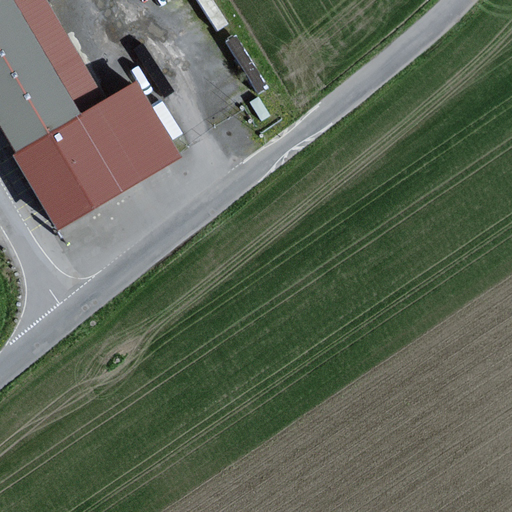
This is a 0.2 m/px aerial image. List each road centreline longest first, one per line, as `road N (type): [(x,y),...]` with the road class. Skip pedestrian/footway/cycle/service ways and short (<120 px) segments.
road 1 (unclassified): [(459,0),(67,318)]
road 2 (residential): [(0,206),(67,318)]
